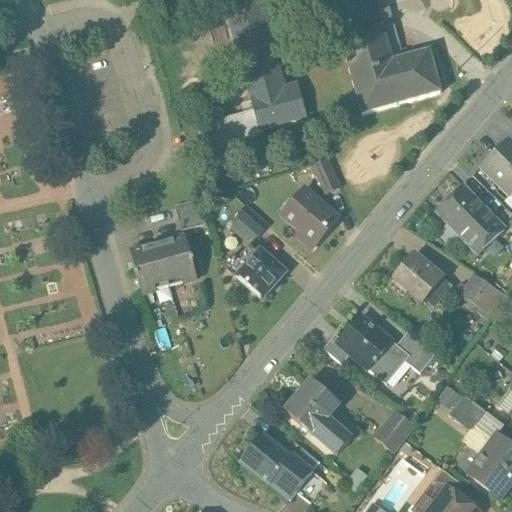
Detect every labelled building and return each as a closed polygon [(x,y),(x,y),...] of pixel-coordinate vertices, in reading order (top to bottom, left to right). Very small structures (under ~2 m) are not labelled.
[(224,0),(244,71),(244,72),(261,130),(304,118),(295,88),(283,91),(283,90),(257,0),(224,0)] [(359,0),(316,0),(325,29),(357,20),(365,18),(359,0)] [(376,0),(359,0),(365,18),(357,20),(361,35),(369,33),(382,29),(392,63),(405,59),(389,6),(379,9),(376,0)] [(362,115),(426,98),(440,94),(429,53),(405,59),(392,63),(382,29),(369,33),(361,35),(341,40),(362,115)] [(511,143),(509,140),(480,170),(509,198),(511,195),(511,143)] [(324,197),(337,191),(339,190),(327,161),(311,168),(324,197)] [(463,188),(441,209),(435,215),(477,257),(504,232),(505,230),(463,188)] [(293,204),(299,209),(299,210),(288,223),(298,231),(297,238),(311,251),(337,221),(304,192),(293,204)] [(174,208),(178,221),(181,232),(206,225),(200,201),(174,208)] [(259,237),(261,235),(267,228),(246,208),(237,218),(259,237)] [(184,239),(157,246),(169,288),(196,281),(192,266),(193,265),(193,263),(192,262),(191,262),(184,239)] [(142,296),(169,288),(157,246),(130,254),(130,255),(131,255),(136,276),(135,277),(135,279),(136,280),(137,280),(142,296)] [(260,251),(259,252),(257,254),(250,248),(238,262),(233,258),(224,268),(261,301),(285,274),(260,251)] [(443,280),(417,259),(414,256),(393,281),(393,282),(389,287),(403,298),(408,293),(422,305),(443,280)] [(474,277),(460,296),(460,297),(493,319),(507,300),(507,299),(474,277)] [(410,359),(397,348),(361,318),(341,342),(337,346),(350,357),(386,387),(405,364),(410,359)] [(410,359),(405,364),(420,376),(434,358),(407,335),(397,348),(410,359)] [(323,351),(341,367),(350,357),(337,346),(341,342),(335,337),(323,351)] [(350,440),(334,426),(333,426),(325,419),(337,404),(311,382),(285,413),(312,436),(313,436),(337,456),(350,440)] [(463,397),(457,404),(448,417),(471,435),(486,415),(463,397)] [(374,439),(377,441),(392,454),(414,428),(396,413),(374,439)] [(292,457),(290,459),(262,437),(240,465),(268,488),(270,485),(290,501),(297,493),(312,473),(292,457)] [(511,449),(496,437),(489,446),(467,475),(499,500),(511,483),(511,449)] [(447,490),(456,497),(464,488),(442,471),(430,486),(443,495),(447,490)] [(297,493),(311,505),(327,485),(312,473),(297,493)] [(475,511),(456,497),(447,490),(443,495),(430,511),(475,511)] [(385,511),(373,503),(366,511),(385,511)]
